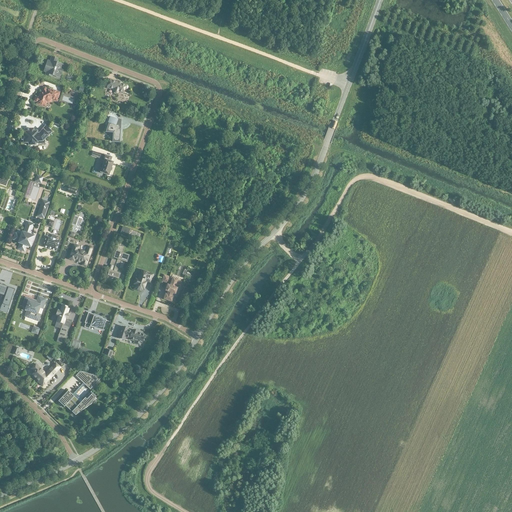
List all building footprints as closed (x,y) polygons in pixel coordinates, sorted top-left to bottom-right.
[(62,68),(63,65),(56,63),(58,59),(52,57),(50,62),(48,61),(44,71),(47,72),(46,74),(52,76),(52,75),(56,76),(57,73),(61,75),(63,69),(62,68)] [(107,88),(111,89),(111,90),(114,91),(115,92),(115,93),(116,93),(117,93),(118,93),(118,92),(123,93),(125,89),(126,89),(127,89),(127,88),(128,88),(128,87),(127,86),(126,85),(110,80),(107,88)] [(37,104),(43,106),(43,107),(45,107),(47,103),(46,102),(47,102),(49,102),(50,101),(51,100),(52,99),(57,101),(59,93),(50,89),(47,91),(46,89),(42,91),(43,93),(40,94),(39,98),(36,97),(34,101),(37,102),(37,104)] [(116,124),(117,120),(110,117),(108,123),(109,124),(106,132),(113,133),(112,141),(120,142),(121,129),(120,129),(120,126),(119,125),(119,124),(117,124),(116,124)] [(26,132),(26,133),(24,133),(24,134),(26,134),(26,136),(24,136),(24,139),(22,139),(22,140),(23,140),(23,142),(23,143),(24,144),(29,144),(29,145),(30,145),(31,146),(32,146),(33,146),(34,145),(35,145),(35,143),(37,143),(37,141),(41,141),(41,140),(44,140),(52,132),(50,130),(50,129),(49,129),(49,128),(48,128),(46,126),(40,133),(39,134),(37,134),(37,132),(36,132),(36,131),(35,131),(34,131),(34,132),(33,132),(33,131),(33,132),(33,133),(30,133),(30,132),(29,131),(28,131),(27,131),(27,132),(26,132)] [(103,164),(102,164),(101,164),(100,165),(100,166),(100,167),(101,168),(102,168),(101,172),(100,173),(101,173),(108,175),(109,175),(110,170),(111,170),(112,167),(113,163),(113,162),(110,161),(112,158),(112,157),(111,157),(104,155),(104,154),(103,154),(103,155),(101,160),(101,159),(101,160),(102,160),(104,161),(103,164)] [(49,202),(43,200),(37,216),(44,219),(49,202)] [(54,222),(48,220),(46,226),(52,228),(54,222)] [(32,228),(26,226),(24,233),(23,232),(21,236),(17,234),(15,240),(19,241),(19,243),(20,243),(18,249),(24,251),(26,245),(28,246),(28,245),(30,246),(29,246),(30,247),(34,236),(30,235),(32,228)] [(56,236),(52,235),(51,238),(47,237),(43,247),(56,251),(60,241),(55,240),(56,236)] [(91,248),(91,249),(91,250),(87,249),(88,249),(87,248),(86,252),(78,249),(79,247),(78,247),(78,246),(76,245),(75,245),(74,245),(69,259),(74,261),(75,260),(82,263),(82,264),(83,264),(83,265),(84,265),(84,266),(85,266),(85,265),(86,265),(87,264),(92,250),(92,249),(92,248),(91,248),(91,247),(90,247),(89,247),(88,247),(88,248),(88,247),(89,247),(90,247),(91,248)] [(110,270),(108,276),(119,280),(121,274),(117,273),(121,261),(125,262),(127,263),(129,256),(117,251),(116,251),(114,258),(117,260),(117,261),(112,259),(110,265),(112,265),(110,270)] [(140,269),(139,273),(140,273),(137,280),(136,280),(134,284),(136,285),(134,289),(141,291),(142,288),(144,289),(146,281),(150,282),(153,275),(149,273),(149,272),(140,269)] [(170,277),(164,275),(162,281),(169,284),(169,286),(167,285),(165,291),(168,292),(167,295),(165,294),(164,299),(171,302),(173,297),(171,297),(173,293),(175,294),(177,288),(174,288),(177,280),(173,278),(172,279),(170,278),(170,277)] [(6,296),(1,311),(7,313),(15,289),(4,285),(1,294),(6,296)] [(34,301),(26,298),(23,306),(26,307),(27,308),(26,310),(28,311),(26,317),(38,321),(40,315),(37,314),(39,308),(42,309),(46,300),(39,297),(37,303),(33,301),(34,301)] [(57,340),(64,343),(70,328),(65,326),(69,314),(68,314),(69,309),(67,309),(68,307),(62,305),(60,311),(58,310),(56,316),(58,316),(56,322),(64,324),(63,325),(62,325),(57,340)] [(101,319),(94,316),(93,319),(88,317),(89,313),(88,313),(87,318),(86,320),(85,323),(86,323),(84,327),(89,329),(90,326),(90,327),(91,327),(91,326),(95,327),(94,329),(98,330),(99,328),(102,330),(102,331),(106,320),(102,319),(102,317),(101,317),(101,319)] [(128,329),(122,326),(121,331),(120,331),(119,334),(119,335),(118,338),(124,341),(125,337),(129,338),(129,339),(135,341),(135,340),(143,343),(145,336),(138,333),(138,331),(133,330),(133,331),(132,331),(132,332),(128,330),(128,329)] [(77,350),(80,343),(73,341),(71,347),(77,350)] [(113,351),(106,349),(104,357),(110,359),(113,351)] [(43,387),(61,368),(56,363),(47,372),(46,374),(36,364),(31,369),(35,372),(32,375),(39,381),(38,382),(43,387)] [(76,376),(90,389),(90,390),(102,377),(80,371),(76,376)] [(78,413),(78,414),(90,405),(91,405),(91,404),(92,403),(92,402),(91,401),(95,396),(93,394),(91,392),(81,403),(68,391),(58,401),(59,402),(60,401),(65,406),(64,407),(65,406),(66,406),(67,405),(76,414),(78,413)]
